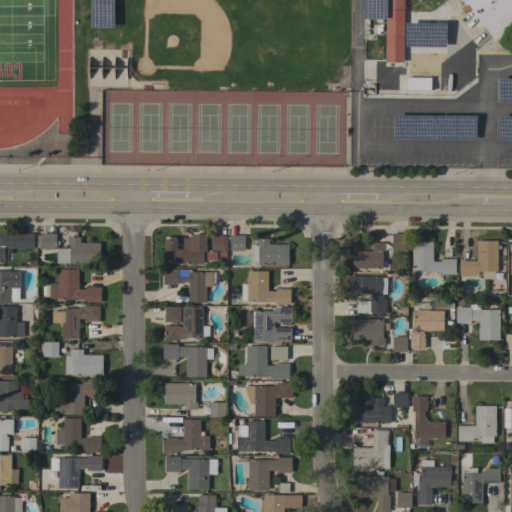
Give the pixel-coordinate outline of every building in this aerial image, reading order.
[(403,0),(407,0),(421,18),(419,19),(420,24),(424,30),(415,37),(408,27),(394,38),(379,18),(403,0)] [(384,0),(384,62),(402,63),(402,0),(384,0)] [(418,0),(440,0),(421,15),(413,4),(418,0)] [(511,0),(511,28),(495,41),(475,15),(470,19),(466,14),(472,10),(467,4),(465,5),(461,0),(511,0)] [(404,47),(444,48),(445,23),(404,22),(404,47)] [(429,90),(429,78),(405,77),(405,90),(429,90)] [(511,102),(511,77),(496,78),(496,102),(511,102)] [(511,116),(498,117),(498,118),(508,118),(508,129),(511,128),(511,116)] [(0,262),(0,235),(5,233),(33,233),(33,249),(4,249),(4,262),(0,262)] [(56,233),(55,249),(42,249),(38,249),(38,246),(41,246),(41,233),(56,233)] [(164,263),(164,238),(177,238),(177,246),(181,246),(181,239),(184,239),(184,238),(191,238),(192,234),(206,234),(206,251),(203,251),(203,264),(164,263)] [(207,250),(208,234),(222,235),(222,237),(226,237),(226,249),(223,249),(223,250),(207,250)] [(406,234),(406,252),(391,252),(391,245),(387,245),(387,238),(391,238),(391,234),(406,234)] [(244,235),(244,250),(230,250),(230,235),(244,235)] [(80,237),(80,243),(99,243),(99,258),(92,258),(92,263),(56,263),(56,248),(69,248),(69,245),(67,245),(67,237),(80,237)] [(288,244),(288,265),(258,265),(258,262),(253,262),(253,245),(256,245),(256,238),(269,238),(268,244),(288,244)] [(476,261),(476,240),(497,241),(497,271),(494,271),(494,276),(482,276),(482,271),(479,271),(479,273),(474,273),(474,276),(458,276),(459,261),(476,261)] [(432,261),(440,261),(440,259),(455,259),(455,274),(440,274),(440,272),(412,272),(412,241),(432,241),(432,261)] [(351,268),(351,251),(371,251),(372,242),(384,242),(384,255),(382,255),(382,268),(351,268)] [(205,261),(205,252),(215,252),(215,261),(205,261)] [(78,269),(78,289),(85,289),(85,287),(100,287),(100,302),(85,302),(85,300),(71,300),(71,299),(57,299),(57,298),(48,298),(49,283),(57,283),(57,269),(78,269)] [(162,284),(162,269),(177,269),(177,272),(212,272),(212,286),(205,286),(205,303),(188,302),(188,282),(177,282),(177,285),(162,284)] [(0,270),(11,271),(20,271),(20,288),(20,299),(11,299),(11,302),(0,302),(0,270)] [(267,291),(275,291),(275,289),(290,289),(290,304),(275,304),(275,302),(246,301),(247,271),(267,271),(267,291)] [(381,276),(381,278),(386,278),(386,294),(383,294),(383,299),(386,299),(385,314),(370,314),(370,294),(350,293),(350,276),(381,276)] [(356,300),(369,301),(369,313),(356,313),(356,300)] [(429,302),(429,310),(443,310),(443,331),(423,331),(423,334),(425,334),(425,348),(409,349),(409,339),(408,339),(408,329),(412,329),(412,302),(429,302)] [(16,307),(22,307),(22,312),(16,312),(16,322),(23,322),(23,337),(0,336),(0,306),(16,306),(16,307)] [(61,339),(61,323),(51,322),(51,311),(61,311),(61,308),(79,308),(79,306),(84,306),(99,306),(99,321),(84,321),(84,319),(78,319),(78,339),(61,339)] [(180,307),(180,322),(164,322),(164,306),(180,307)] [(179,325),(179,327),(181,327),(181,307),(202,307),(202,326),(208,326),(208,336),(202,336),(202,337),(183,337),(183,339),(178,339),(178,341),(163,341),(163,325),(179,325)] [(291,308),(291,323),(276,323),(276,322),(273,322),(273,327),(291,328),(290,342),(252,341),(253,310),(271,311),(271,309),(276,309),(276,307),(291,308)] [(470,307),(470,309),(499,309),(499,340),(478,340),(478,320),(470,320),(470,323),(455,323),(455,307),(470,307)] [(511,312),(510,313),(510,335),(503,334),(503,349),(511,349),(511,312)] [(382,319),(382,338),(384,338),(384,345),(372,345),(372,340),(352,339),(352,319),(382,319)] [(406,336),(407,352),(392,352),(392,336),(406,336)] [(57,342),(57,357),(42,357),(42,353),(41,353),(41,343),(42,343),(42,342),(57,342)] [(177,344),(177,347),(205,347),(205,348),(212,348),(212,359),(205,359),(205,377),(185,377),(185,357),(177,357),(177,359),(162,359),(162,344),(177,344)] [(266,366),(274,366),(274,363),(289,364),(288,379),(273,379),(273,377),(237,376),(237,364),(245,364),(245,345),(266,346),(266,366)] [(0,346),(11,346),(11,349),(22,349),(22,363),(11,362),(11,370),(12,370),(12,374),(11,374),(11,376),(0,376),(0,346)] [(286,346),(286,360),(269,360),(269,346),(286,346)] [(64,359),(68,359),(68,349),(82,349),(82,355),(102,355),(102,376),(71,375),(71,374),(64,374),(64,359)] [(0,381),(17,381),(17,391),(22,391),(22,398),(27,398),(27,410),(16,410),(16,412),(0,411),(0,381)] [(54,415),(54,384),(81,384),(81,382),(86,382),(86,381),(99,381),(99,396),(83,396),(83,415),(54,415)] [(272,386),(272,384),(277,384),(277,382),(292,382),(292,398),(277,398),(277,396),(274,396),(274,416),(253,416),(253,404),(249,404),(243,386),(272,386)] [(195,383),(194,402),(196,402),(196,409),(184,409),(184,404),(164,404),(164,383),(195,383)] [(407,408),(392,408),(392,393),(407,393),(407,406),(407,408)] [(407,408),(407,406),(411,406),(411,396),(426,396),(426,411),(424,411),(424,421),(444,421),(444,439),(426,439),(426,446),(416,446),(416,439),(413,439),(413,424),(407,424),(407,408)] [(351,423),(351,406),(371,406),(371,398),(383,398),(383,406),(390,406),(390,423),(351,423)] [(225,402),(224,417),(209,417),(209,402),(225,402)] [(495,406),(495,436),(493,436),(493,443),(480,443),(480,436),(477,436),(477,438),(472,438),(472,441),(457,441),(457,426),(474,426),(474,406),(495,406)] [(99,437),(99,452),(85,452),(85,451),(80,451),(80,448),(55,448),(55,429),(62,429),(62,418),(80,418),(80,438),(85,438),(85,437),(99,437)] [(0,419),(12,419),(12,434),(6,434),(6,437),(8,437),(7,451),(0,451),(0,419)] [(200,419),(199,434),(199,436),(209,436),(208,450),(181,450),(181,451),(176,451),(176,453),(161,453),(162,437),(177,438),(177,439),(182,439),(182,419),(200,419)] [(264,441),(274,441),(274,438),(289,438),(289,454),(274,454),(274,451),(236,451),(236,436),(238,436),(238,425),(247,425),(247,421),(264,421),(264,441)] [(372,447),(372,430),(387,430),(387,445),(388,445),(388,468),(351,468),(351,447),(372,447)] [(35,438),(35,453),(20,452),(20,437),(35,438)] [(0,454),(10,455),(10,469),(18,469),(18,483),(10,483),(10,485),(0,485),(0,454)] [(101,456),(101,471),(86,471),(86,469),(78,468),(78,489),(57,488),(57,470),(49,470),(49,458),(58,458),(58,457),(86,458),(86,455),(101,456)] [(207,490),(187,489),(187,469),(179,469),(179,472),(164,472),(164,456),(179,456),(179,458),(197,459),(207,459),(207,470),(207,490)] [(291,457),(290,473),(276,473),(276,470),(268,470),(268,490),(247,490),(247,477),(241,477),(241,462),(235,462),(235,456),(241,456),(247,456),(247,459),(276,460),(276,457),(291,457)] [(433,460),(433,467),(449,467),(449,487),(430,487),(430,490),(431,490),(431,505),(422,505),(416,505),(416,489),(417,489),(417,485),(419,485),(419,466),(420,466),(420,460),(433,460)] [(499,468),(499,483),(481,483),(482,503),(461,503),(461,473),(463,473),(463,468),(476,468),(476,473),(480,473),(480,471),(485,471),(485,468),(499,468)] [(36,489),(56,489),(56,470),(37,470),(36,489)] [(387,476),(387,479),(394,479),(394,491),(387,491),(387,495),(389,495),(388,511),(376,511),(376,497),(356,497),(356,476),(387,476)] [(410,493),(410,508),(395,508),(396,492),(410,493)] [(89,511),(58,511),(59,497),(68,498),(68,493),(89,493),(89,511)] [(0,511),(0,495),(13,496),(13,498),(21,498),(20,511),(0,511)] [(214,511),(197,511),(197,495),(215,495),(214,511)] [(301,495),(301,508),(283,508),(283,511),(258,511),(260,500),(262,500),(262,495),(301,495)]
